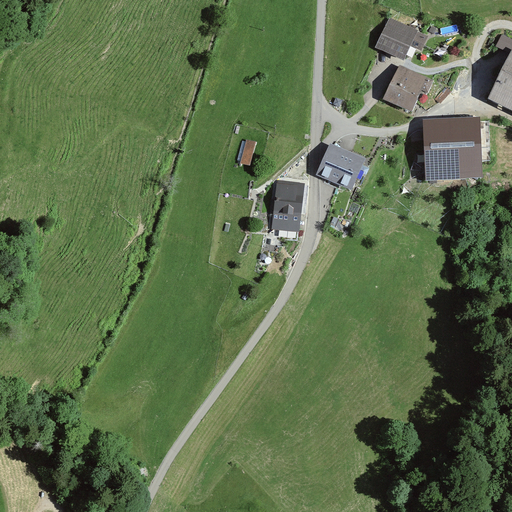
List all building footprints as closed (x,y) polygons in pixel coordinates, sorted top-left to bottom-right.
[(392,21),(380,44),(405,56),(410,45),(420,50),(426,38),(392,21)] [(511,53),(511,40),(502,36),(496,48),(511,53)] [(511,62),(496,95),(511,103),(511,62)] [(395,77),(385,99),(412,111),(422,91),(427,93),(432,83),(415,74),(415,75),(403,69),(398,79),(395,77)] [(451,92),(447,88),(436,99),(440,103),(451,92)] [(425,126),(426,172),(480,170),(478,124),(425,126)] [(255,144),(248,142),(242,162),(250,165),(255,144)] [(320,172),(320,175),(351,188),(363,162),(331,148),(320,172)] [(276,213),(274,228),(299,231),(304,185),(296,184),(296,188),(278,186),(275,213),(276,213)]
